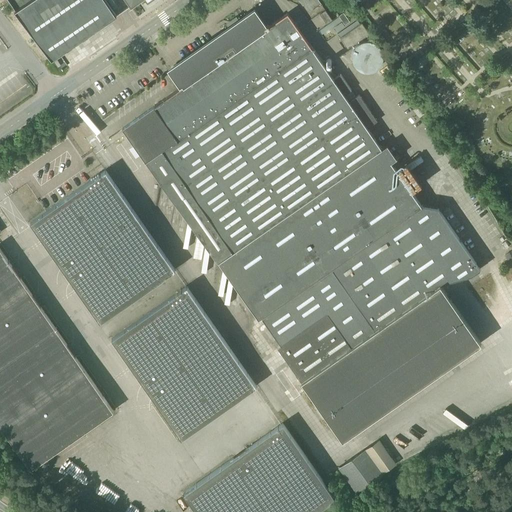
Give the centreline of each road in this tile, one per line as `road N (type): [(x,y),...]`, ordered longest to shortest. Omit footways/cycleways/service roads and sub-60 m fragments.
road 1 (unknown): [(290,0),(400,119),(511,288)]
road 2 (secondary): [(0,133),(192,0)]
